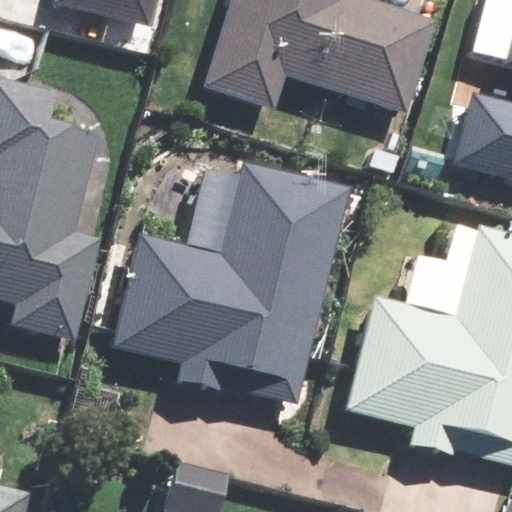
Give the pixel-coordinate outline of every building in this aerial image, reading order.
[(139,28),(145,0),(46,0),(46,5),(139,28)] [(221,0),(193,90),(262,111),(272,78),(395,116),(423,26),(341,0),(221,0)] [(460,101),(443,167),(511,184),(511,0),(494,71),(511,75),(511,76),(503,112),(460,101)] [(0,305),(4,307),(0,324),(0,327),(65,344),(91,243),(65,236),(89,140),(32,126),(39,96),(0,86),(0,305)] [(288,408),(336,193),(226,170),(207,259),(126,242),(101,352),(169,367),(166,382),(288,408)] [(511,473),(511,244),(468,234),(446,323),(361,303),(334,413),(404,430),(400,447),(511,473)] [(0,511),(14,511),(18,499),(0,494),(0,511)]
